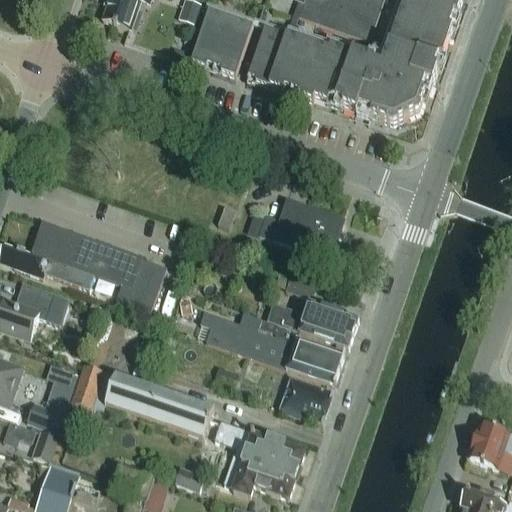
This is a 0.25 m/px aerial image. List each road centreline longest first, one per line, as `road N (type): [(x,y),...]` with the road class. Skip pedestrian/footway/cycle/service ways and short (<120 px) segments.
road 1 (residential): [(424,198),(43,64)]
road 2 (tertiary): [(317,511),(424,198)]
road 3 (tertiary): [(424,198),(493,0)]
road 4 (residential): [(0,192),(43,64)]
road 5 (residential): [(431,511),(474,386)]
